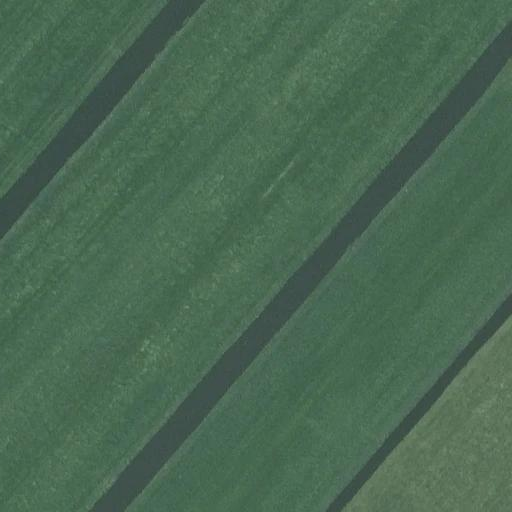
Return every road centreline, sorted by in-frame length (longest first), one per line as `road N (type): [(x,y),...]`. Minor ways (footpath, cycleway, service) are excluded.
road 1 (track): [(511,6),(77,511)]
road 2 (track): [(142,0),(0,167)]
